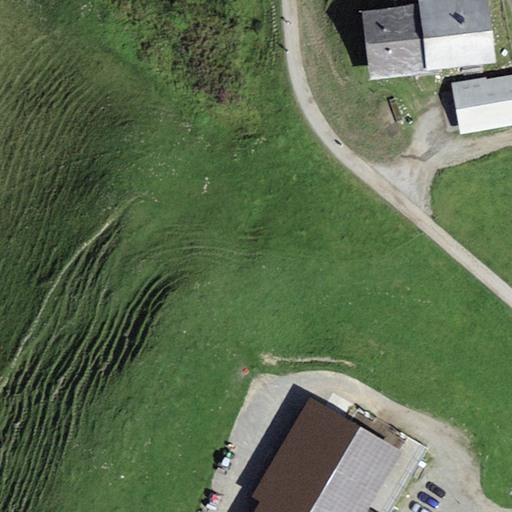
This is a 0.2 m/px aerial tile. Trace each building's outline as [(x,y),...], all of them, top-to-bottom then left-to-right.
[(389,6),(397,70),(496,59),(489,0),(417,0),(418,2),(389,6)] [(397,70),(389,6),(363,9),(370,73),(397,70)] [(511,125),(511,71),(452,82),(462,134),(511,125)] [(331,471),(351,432),(341,427),(329,450),(302,436),(307,427),(301,423),(310,406),(332,417),(337,408),(354,417),(361,402),(314,378),(279,445),(331,471)] [(417,487),(417,434),(374,434),(374,487),(417,487)]
